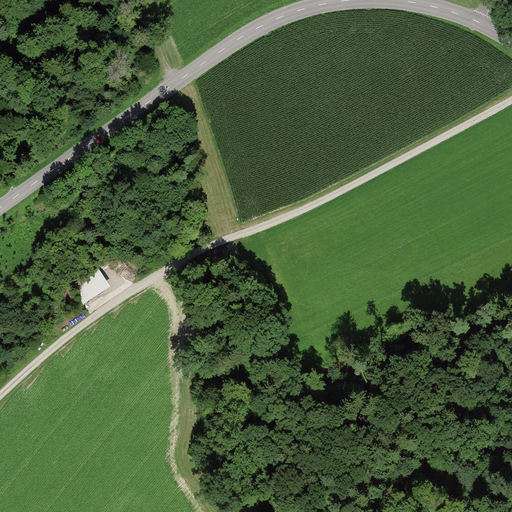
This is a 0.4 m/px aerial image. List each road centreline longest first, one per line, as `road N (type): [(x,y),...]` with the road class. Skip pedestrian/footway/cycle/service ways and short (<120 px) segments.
road 1 (track): [(511,100),(342,192),(169,268),(0,395)]
road 2 (tertiary): [(364,0),(301,9),(263,25),(0,208)]
